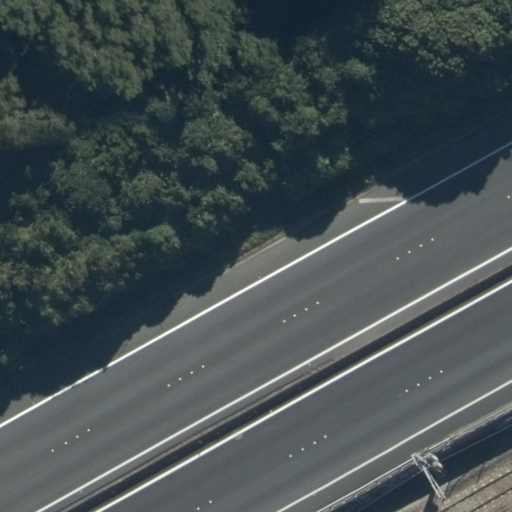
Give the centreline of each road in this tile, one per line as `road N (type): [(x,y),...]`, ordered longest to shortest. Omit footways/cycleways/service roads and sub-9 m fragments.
road 1 (trunk): [(0,480),(511,196)]
road 2 (trunk): [(511,333),(196,511)]
